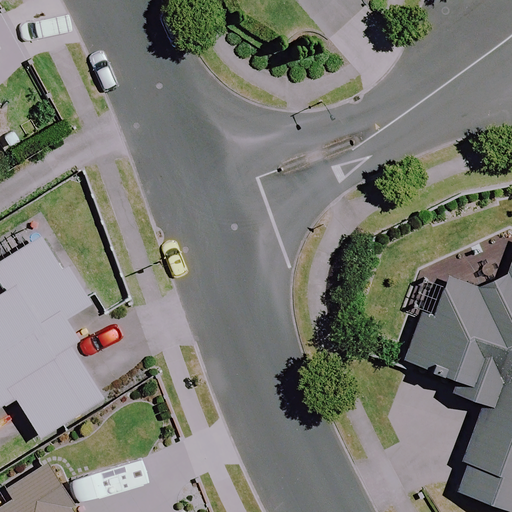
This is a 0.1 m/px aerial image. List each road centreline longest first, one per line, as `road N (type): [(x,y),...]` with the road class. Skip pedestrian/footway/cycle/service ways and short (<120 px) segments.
road 1 (residential): [(511,33),(416,105),(342,146),(205,191)]
road 2 (tertiary): [(328,511),(301,460),(205,191)]
road 3 (tertiary): [(205,191),(130,0)]
